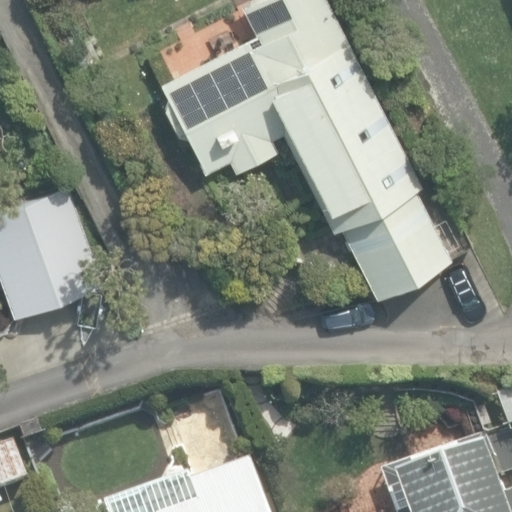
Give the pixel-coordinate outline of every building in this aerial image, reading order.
[(338,226),(374,296),(448,259),(412,189),(420,185),(325,0),(240,0),(238,1),(258,38),(249,43),(247,38),(159,83),(165,96),(163,111),(175,134),(188,137),(204,169),(228,157),(235,170),(277,148),(270,136),(280,130),(331,229),(338,226)] [(55,313),(70,355),(142,331),(127,288),(55,313)] [(511,511),(511,491),(509,493),(503,477),(511,473),(511,426),(388,475),(403,511),(511,511)] [(0,442),(0,484),(22,476),(9,439),(0,442)] [(265,511),(247,461),(185,482),(192,501),(159,511),(265,511)]
